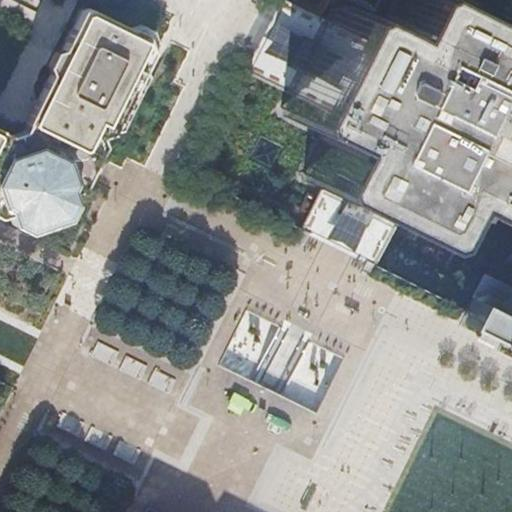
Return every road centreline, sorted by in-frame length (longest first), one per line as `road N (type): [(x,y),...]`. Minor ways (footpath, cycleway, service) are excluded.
road 1 (motorway): [(390,475),(0,292)]
road 2 (residential): [(511,392),(153,217)]
road 3 (residential): [(85,511),(187,308),(184,257),(153,217)]
road 4 (motorway): [(0,427),(174,511)]
road 5 (residential): [(153,217),(0,147)]
road 6 (motorway): [(511,500),(390,475)]
